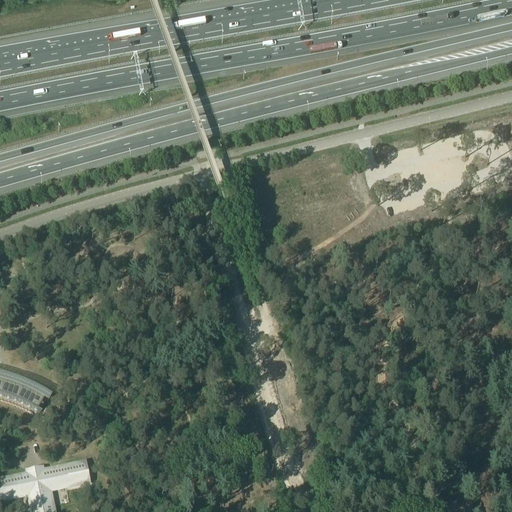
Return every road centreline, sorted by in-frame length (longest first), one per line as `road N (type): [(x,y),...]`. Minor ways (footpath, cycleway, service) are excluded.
road 1 (motorway): [(0,182),(511,50)]
road 2 (motorway): [(0,158),(511,27)]
road 3 (motorway): [(0,101),(511,4)]
road 4 (motorway): [(368,0),(0,69)]
road 5 (track): [(416,511),(398,426),(379,387),(396,324),(444,238),(439,184)]
road 6 (tertiary): [(198,175),(511,95)]
road 7 (tertiary): [(0,241),(198,175)]
road 8 (track): [(384,196),(292,275),(281,316),(267,330)]
road 9 (track): [(312,511),(294,476),(259,338)]
road 10 (track): [(208,206),(259,338)]
